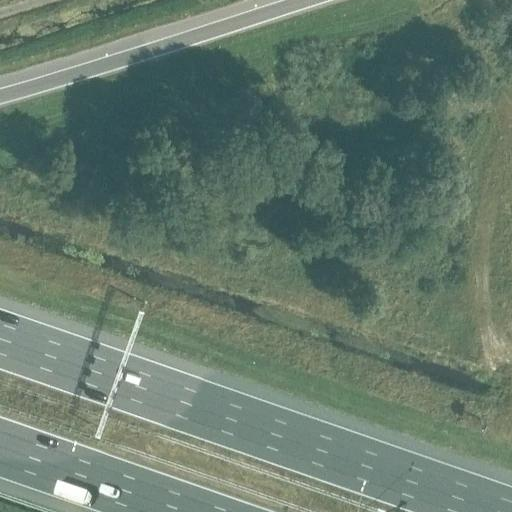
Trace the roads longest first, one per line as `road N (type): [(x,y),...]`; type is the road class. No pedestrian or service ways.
road 1 (motorway): [(498,511),(0,338)]
road 2 (motorway): [(302,0),(0,94)]
road 3 (motorway): [(0,444),(194,511)]
